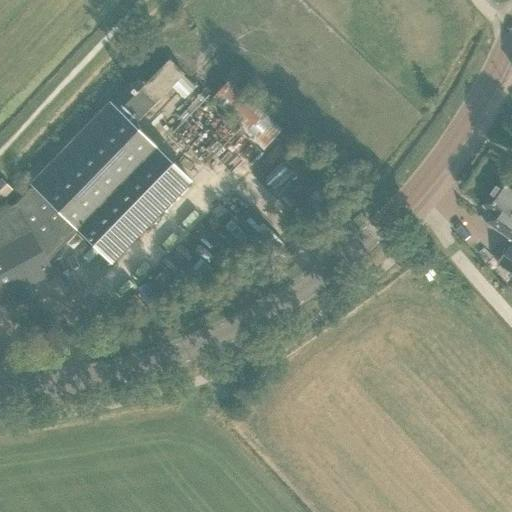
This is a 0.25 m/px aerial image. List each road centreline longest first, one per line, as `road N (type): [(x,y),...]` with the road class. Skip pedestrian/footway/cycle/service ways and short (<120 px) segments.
road 1 (tertiary): [(0,395),(156,367),(318,273),(376,230),(446,151),(511,32)]
road 2 (track): [(511,317),(411,192)]
